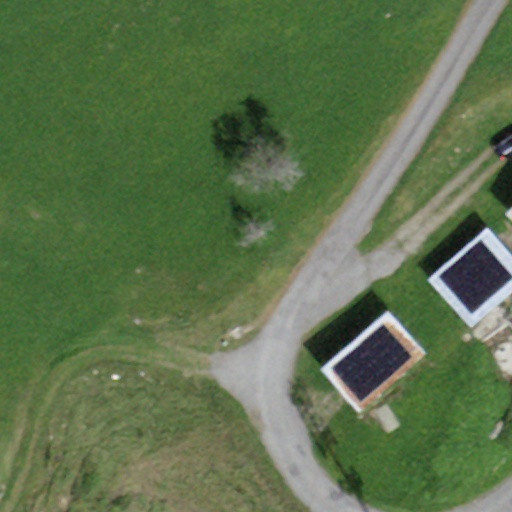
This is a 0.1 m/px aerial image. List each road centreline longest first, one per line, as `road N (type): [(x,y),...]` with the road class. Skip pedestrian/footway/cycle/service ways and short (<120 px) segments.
road 1 (residential): [(339,511),(316,496),(294,460),(275,412),(273,366),(285,330),(490,0)]
road 2 (track): [(285,330),(511,148)]
